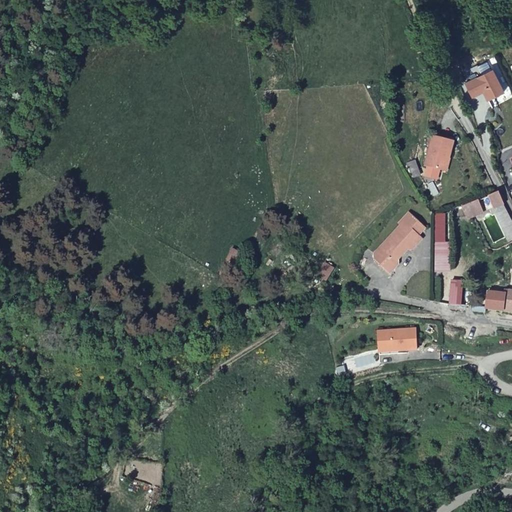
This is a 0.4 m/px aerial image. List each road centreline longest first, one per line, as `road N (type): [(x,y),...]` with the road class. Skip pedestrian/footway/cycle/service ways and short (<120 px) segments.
road 1 (track): [(486,368),(338,384),(279,432),(243,511)]
road 2 (track): [(511,212),(410,0)]
